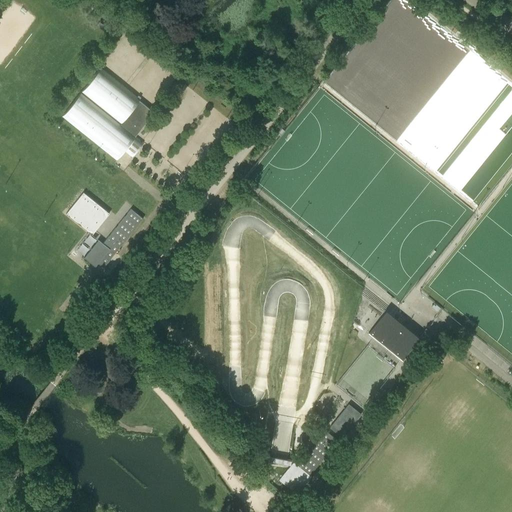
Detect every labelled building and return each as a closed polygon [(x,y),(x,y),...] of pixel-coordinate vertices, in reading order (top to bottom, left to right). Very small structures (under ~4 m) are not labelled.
[(132,158),(144,143),(135,136),(154,113),(100,69),(62,117),(116,160),(123,151),(132,158)] [(80,226),(87,231),(92,235),(97,228),(109,213),(83,192),(66,214),(80,226)] [(143,218),(131,209),(103,243),(99,240),(84,258),(95,267),(98,263),(103,267),(143,218)] [(389,307),(387,310),(375,300),(358,321),(370,330),(401,356),(402,356),(421,333),(423,330),(422,330),(420,332),(399,315),(401,313),(401,312),(396,309),(396,308),(394,311),(389,307)] [(342,438),(361,414),(348,403),(347,405),(333,422),(329,427),(342,438)] [(309,429),(304,428),(300,448),(306,449),(309,429)] [(314,445),(298,465),(293,462),(279,480),(283,483),(297,494),(311,476),(309,475),(338,440),(326,430),(314,445)] [(265,454),(264,460),(289,463),(289,458),(265,454)]
